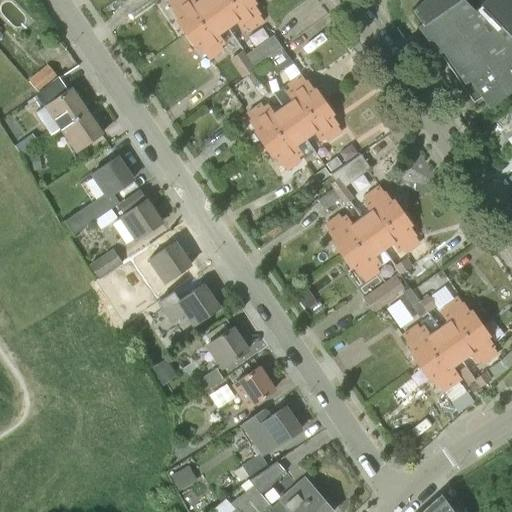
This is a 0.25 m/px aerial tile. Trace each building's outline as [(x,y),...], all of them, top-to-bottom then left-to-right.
[(216,12),(207,0),(171,0),(169,2),(174,9),(173,10),(179,19),(177,20),(186,33),(216,12)] [(207,0),(216,12),(232,0),(207,0)] [(252,0),(232,0),(216,12),(227,28),(236,21),(243,30),(247,27),(249,31),(262,21),(257,14),(259,13),(253,4),(255,3),(252,0)] [(497,94),(500,93),(511,84),(511,0),(422,0),(413,10),(422,24),(417,27),(436,54),(438,52),(473,102),(482,97),(489,106),(500,99),(497,94)] [(217,34),(227,28),(216,12),(186,33),(195,46),(197,44),(204,54),(205,53),(209,59),(222,50),(220,47),(224,44),(217,34)] [(254,67),(282,48),(273,35),(246,55),(254,67)] [(282,48),(254,67),(258,73),(260,75),(271,67),(274,70),(290,59),(282,48)] [(254,67),(246,55),(243,51),(232,59),(235,63),(243,75),(246,73),(254,67)] [(47,65),(27,81),(37,93),(57,78),(47,65)] [(262,82),(253,71),(246,76),(255,87),(262,82)] [(283,107),(293,122),(323,101),(314,88),(312,90),(306,81),(305,82),(300,75),(287,85),(289,88),(286,91),(292,100),(283,107)] [(51,134),(60,128),(85,111),(70,89),(36,112),(51,134)] [(293,122),(304,138),(313,133),(319,142),(323,139),(325,142),(327,141),(340,132),(335,125),(337,124),(331,115),(332,114),(323,101),(293,122)] [(293,122),(283,107),(273,114),(266,105),(262,108),(259,104),(247,113),(252,120),(250,120),(257,129),(254,131),(263,144),(293,122)] [(85,111),(60,128),(76,151),(101,134),(85,111)] [(304,138),(293,122),(263,144),(273,157),(275,155),(281,164),(282,163),(287,170),(300,161),(297,157),(302,154),(304,158),(313,152),(304,138)] [(39,152),(31,154),(34,169),(42,167),(39,152)] [(361,155),(331,177),(334,181),(349,201),(352,200),(350,197),(342,186),(369,167),(361,155)] [(119,202),(113,193),(132,180),(116,157),(91,173),(105,193),(65,220),(74,234),(119,202)] [(336,157),(325,164),(331,171),(341,164),(336,157)] [(324,167),(314,175),(319,182),(329,175),(324,167)] [(349,201),(334,181),(330,183),(334,189),(318,200),(324,209),(340,198),(345,204),(349,201)] [(378,187),(365,196),(367,199),(362,203),(358,198),(350,203),(359,217),(371,234),(402,212),(393,200),(391,201),(384,192),(383,193),(378,187)] [(145,200),(120,216),(136,239),(161,223),(145,200)] [(402,212),(371,234),(382,249),(392,243),(399,252),(402,250),(404,253),(417,243),(413,237),(415,235),(409,227),(411,225),(402,212)] [(371,234),(359,217),(352,222),(345,213),(341,216),(339,214),(325,224),(330,230),(328,231),(335,240),(332,242),(341,255),(371,234)] [(365,281),(380,273),(376,269),(380,266),(374,258),(384,251),(382,249),(371,234),(341,255),(351,268),(352,266),(359,275),(360,274),(365,281)] [(174,243),(149,260),(164,282),(189,265),(174,243)] [(122,264),(113,249),(89,265),(99,279),(122,264)] [(394,265),(398,270),(400,274),(412,265),(406,256),(394,265)] [(396,275),(367,296),(376,309),(406,288),(396,275)] [(304,284),(291,293),(311,321),(323,313),(304,284)] [(203,285),(181,300),(174,291),(158,301),(172,323),(186,314),(193,325),(218,308),(203,285)] [(419,318),(424,315),(427,312),(419,300),(410,287),(402,292),(419,318)] [(441,313),(438,308),(429,315),(430,316),(449,344),(480,323),(471,310),(469,311),(463,303),(461,304),(456,297),(443,306),(445,310),(441,313)] [(133,313),(128,306),(120,311),(125,318),(133,313)] [(420,365),(449,344),(430,316),(416,326),(403,334),(408,341),(406,342),(412,350),(410,352),(420,365)] [(480,323),(449,344),(460,360),(461,360),(465,366),(467,369),(477,363),(481,360),(484,364),(496,355),(491,348),(493,346),(487,338),(489,336),(480,323)] [(231,328),(206,345),(222,368),(247,351),(231,328)] [(460,360),(449,344),(420,365),(429,378),(431,377),(436,385),(438,384),(443,392),(456,383),(453,379),(457,376),(450,367),(460,360)] [(508,368),(501,361),(488,368),(498,378),(508,368)] [(468,384),(475,380),(467,369),(465,366),(459,371),(468,384)] [(258,367),(233,384),(249,407),(273,390),(258,367)] [(223,378),(217,369),(197,382),(203,391),(223,378)] [(475,380),(480,387),(490,380),(486,373),(475,380)] [(445,390),(452,400),(451,401),(459,412),(475,401),(467,391),(466,391),(459,381),(456,383),(445,390)] [(474,381),(468,385),(473,391),(479,387),(474,381)] [(256,418),(244,426),(259,449),(272,441),(275,446),(300,430),(285,407),(260,424),(256,418)] [(267,464),(260,454),(243,466),(251,476),(267,464)] [(249,480),(253,485),(260,493),(285,471),(276,462),(249,480)] [(186,466),(169,476),(180,494),(197,484),(186,466)] [(332,511),(305,479),(266,511),(332,511)] [(260,493),(253,485),(231,503),(236,509),(231,511),(261,511),(270,505),(260,493)] [(423,511),(454,511),(442,495),(423,511)]
